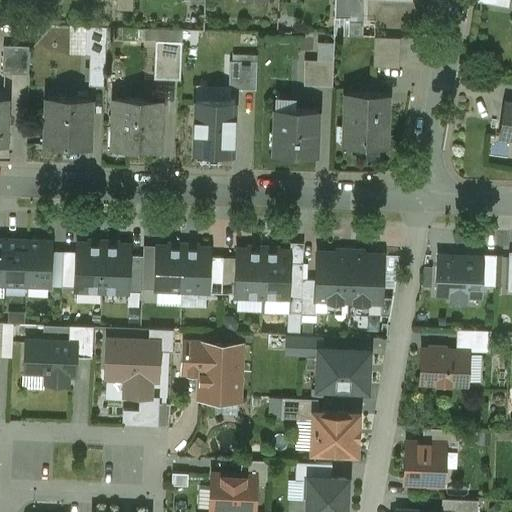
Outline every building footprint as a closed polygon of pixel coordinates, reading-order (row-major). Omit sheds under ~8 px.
[(133,0),(116,0),(116,10),(133,11),(133,0)] [(349,0),(334,0),(334,18),(348,18),(349,0)] [(349,0),(348,18),(348,21),(362,22),(362,0),(349,0)] [(362,22),(348,21),(348,36),(362,37),(362,22)] [(107,54),(107,25),(70,24),(70,53),(107,54)] [(400,38),(374,37),(373,67),(399,68),(400,38)] [(182,42),(155,41),(154,79),(180,80),(182,42)] [(29,46),(3,45),(2,73),(28,74),(29,46)] [(105,56),(89,55),(88,86),(104,87),(105,56)] [(333,61),(304,60),(303,85),(332,86),(333,61)] [(257,62),(229,61),(228,89),(256,90),(257,62)] [(388,94),(345,92),(343,144),(386,146),(388,94)] [(90,99),(54,97),(53,126),(46,126),(46,145),(88,147),(90,99)] [(160,100),(115,98),(115,100),(119,100),(118,129),(120,129),(119,147),(113,146),(113,148),(158,150),(160,100)] [(317,110),(294,109),(295,98),(275,98),(273,154),(316,155),(317,110)] [(234,101),(196,100),(194,151),(232,152),(234,101)] [(511,105),(504,104),(499,136),(511,137),(511,105)] [(28,241),(6,240),(4,284),(26,285),(28,241)] [(51,242),(28,241),(26,285),(50,286),(51,251),(51,242)] [(103,244),(77,243),(76,252),(75,288),(75,291),(101,292),(103,244)] [(130,245),(103,244),(101,292),(128,293),(128,292),(130,256),(130,245)] [(156,246),(143,246),(143,256),(142,273),(155,273),(156,246)] [(183,247),(156,246),(155,273),(155,289),(155,290),(181,291),(183,247)] [(210,248),(183,247),(181,291),(208,292),(210,257),(210,248)] [(263,250),(236,249),(235,294),(235,297),(261,298),(263,250)] [(337,253),(316,252),(315,279),(314,300),(331,301),(348,301),(350,250),(337,249),(337,253)] [(290,251),(263,250),(261,298),(288,299),(290,263),(290,251)] [(383,255),(362,254),(363,251),(350,250),(348,301),(356,302),(380,303),(381,303),(382,298),(383,255)] [(63,251),(51,251),(50,286),(62,286),(63,251)] [(76,252),(63,251),(62,286),(62,287),(75,288),(76,252)] [(482,254),(482,258),(481,286),(495,286),(496,254),(482,254)] [(143,256),(130,256),(128,292),(141,292),(142,289),(142,273),(143,256)] [(482,258),(437,256),(436,293),(452,294),(452,300),(465,301),(465,295),(480,296),(481,286),(482,258)] [(223,258),(210,257),(208,292),(208,293),(221,294),(223,258)] [(236,258),(223,258),(221,294),(235,294),(236,258)] [(303,264),(290,263),(288,299),(293,299),(301,299),(302,279),(303,264)] [(155,273),(142,273),(142,289),(155,289),(155,273)] [(315,279),(302,279),(301,314),(301,315),(315,315),(315,312),(315,300),(314,300),(315,279)] [(392,298),(382,298),(381,303),(380,303),(380,315),(380,316),(389,316),(392,298)] [(301,299),(293,299),(293,313),(301,314),(301,299)] [(331,301),(315,300),(315,312),(331,313),(331,301)] [(380,303),(356,302),(356,314),(380,315),(380,303)] [(93,326),(69,325),(69,344),(75,344),(75,356),(92,357),(93,326)] [(173,329),(149,328),(148,340),(158,341),(158,351),(172,352),(173,329)] [(491,331),(457,329),(456,350),(468,351),(468,346),(490,347),(491,331)] [(321,336),(287,334),(286,355),(319,356),(319,348),(320,348),(321,336)] [(148,340),(108,339),(106,378),(124,378),(124,395),(139,396),(145,396),(151,396),(152,380),(157,380),(158,351),(158,341),(148,340)] [(69,344),(27,342),(26,369),(48,371),(48,382),(65,383),(66,371),(74,372),(75,356),(75,344),(69,344)] [(240,344),(184,342),(183,370),(201,371),(200,397),(238,398),(240,344)] [(320,348),(319,348),(319,356),(317,387),(366,389),(368,350),(320,348)] [(456,350),(422,349),(420,382),(436,383),(436,386),(450,387),(451,384),(466,384),(468,351),(456,350)] [(138,410),(123,409),(122,424),(144,425),(145,396),(139,396),(138,410)] [(151,396),(145,396),(144,425),(158,426),(159,397),(151,396)] [(318,399),(282,397),(281,417),(313,419),(313,412),(314,412),(314,411),(315,411),(317,411),(318,399)] [(317,411),(315,411),(314,411),(314,412),(313,412),(313,419),(312,449),(312,450),(312,451),(354,452),(354,453),(356,452),(355,451),(356,441),(357,439),(356,438),(356,428),(358,426),(357,425),(357,414),(356,413),(317,411)] [(459,429),(423,428),(422,443),(445,444),(444,445),(458,446),(459,429)] [(422,443),(406,442),(404,482),(424,483),(427,486),(438,486),(441,484),(443,484),(444,445),(445,444),(422,443)] [(267,461),(241,460),(240,475),(255,476),(254,484),(266,484),(267,461)] [(332,464),(296,462),(295,480),(305,480),(309,480),(309,477),(331,478),(332,464)] [(240,475),(212,474),(211,510),(249,511),(253,511),(254,484),(255,476),(240,475)] [(331,478),(309,477),(309,480),(305,480),(304,497),(308,497),(307,511),(344,511),(346,479),(331,478)] [(477,511),(478,500),(442,498),(440,511),(477,511)]
